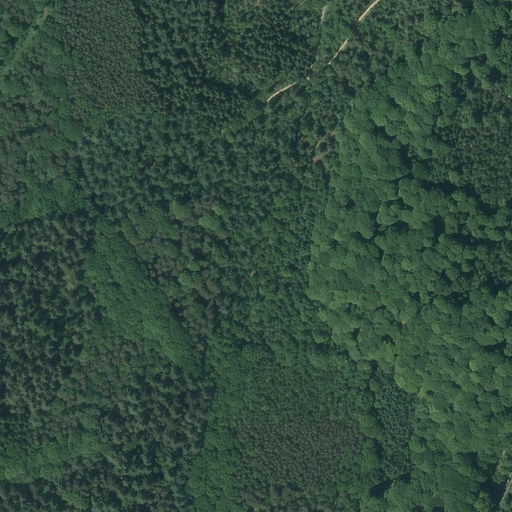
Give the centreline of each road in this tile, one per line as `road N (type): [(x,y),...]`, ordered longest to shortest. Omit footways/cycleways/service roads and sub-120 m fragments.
road 1 (track): [(511,91),(469,148),(432,265),(375,351)]
road 2 (track): [(308,67),(287,184),(223,341)]
road 3 (track): [(308,67),(122,184),(81,193)]
road 4 (track): [(209,391),(81,193)]
road 5 (track): [(413,496),(366,480),(188,481)]
road 6 (track): [(130,0),(150,102),(68,128)]
road 7 (track): [(413,496),(428,403),(418,361),(375,351)]
road 8 (track): [(0,473),(114,439),(161,448)]
road 9 (track): [(375,351),(223,341)]
road 10 (track): [(216,0),(197,138)]
road 11 (track): [(68,128),(43,0)]
